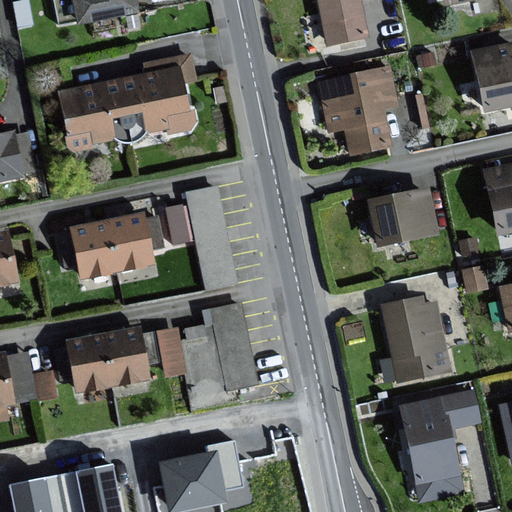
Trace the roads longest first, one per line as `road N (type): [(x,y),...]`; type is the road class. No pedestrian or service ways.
road 1 (tertiary): [(322,406),(238,0)]
road 2 (residential): [(322,406),(134,437)]
road 3 (residential): [(134,437),(0,460)]
